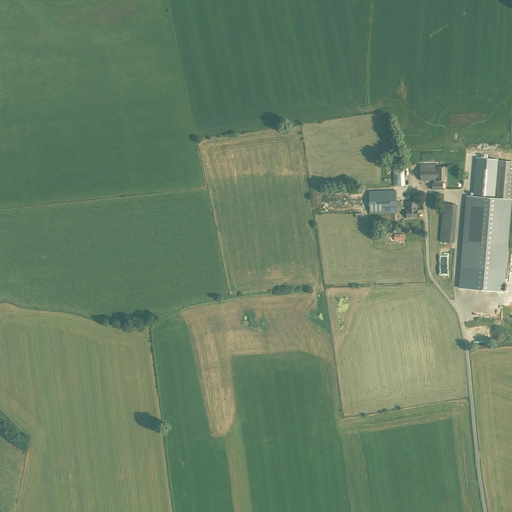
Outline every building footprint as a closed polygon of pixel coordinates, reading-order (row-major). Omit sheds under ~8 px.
[(393,186),(405,185),(405,164),(393,165),(393,186)] [(446,181),(446,167),(438,167),(438,164),(420,165),(420,180),(433,180),(434,183),(432,184),(432,190),(442,189),(442,183),(442,184),(442,181),(446,181)] [(397,211),(402,211),(401,205),(396,205),(396,190),(368,191),(369,213),(397,212),(397,211)] [(510,200),(494,199),(488,198),(473,197),(467,196),(462,267),(505,271),(510,200)] [(418,217),(418,209),(417,209),(417,201),(407,201),(407,209),(406,209),(407,210),(407,217),(418,217)] [(452,243),(456,205),(442,203),(439,242),(452,243)]
